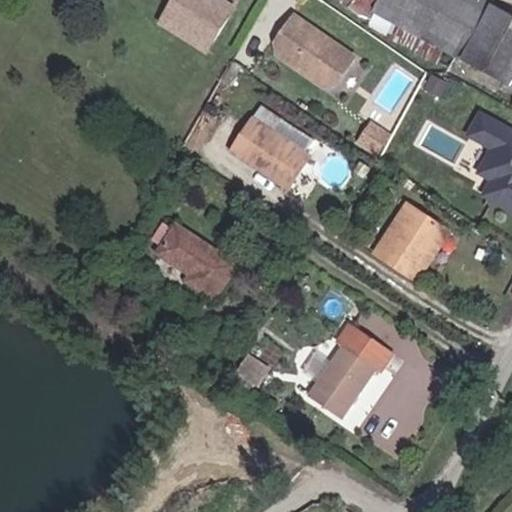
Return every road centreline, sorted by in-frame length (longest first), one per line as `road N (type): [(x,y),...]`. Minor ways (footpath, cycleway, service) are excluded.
road 1 (residential): [(511,353),(426,511)]
road 2 (residential): [(400,511),(322,481),(275,511)]
